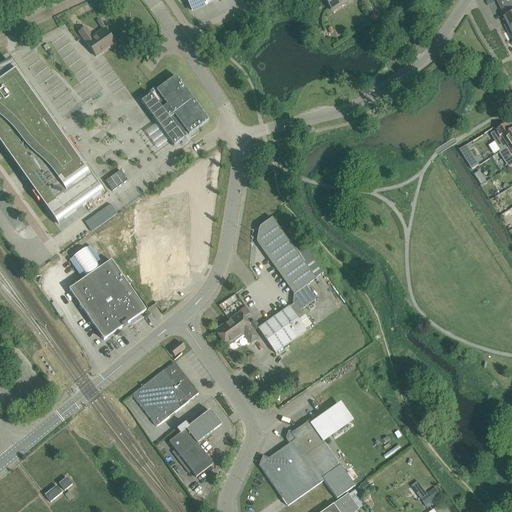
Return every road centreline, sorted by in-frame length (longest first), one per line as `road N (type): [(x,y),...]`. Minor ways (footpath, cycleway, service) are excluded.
road 1 (residential): [(236,136),(358,104),(416,66),(466,0)]
road 2 (unclassified): [(23,446),(178,319)]
road 3 (residential): [(178,319),(219,269),(236,136)]
road 4 (residential): [(259,429),(178,319)]
